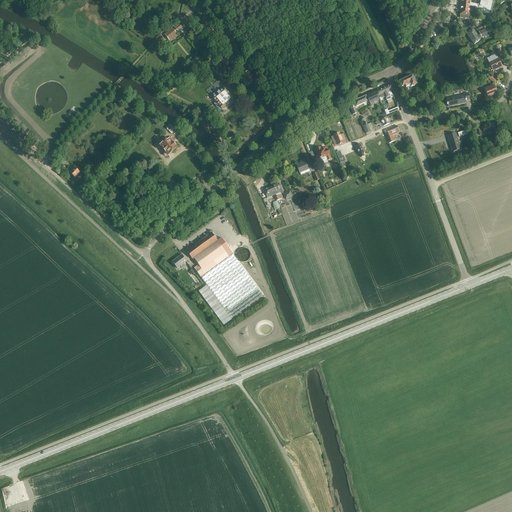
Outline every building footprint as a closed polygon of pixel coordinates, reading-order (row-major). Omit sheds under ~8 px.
[(461,0),(460,18),(469,19),(470,10),(475,10),(478,11),(479,9),(484,10),(483,14),(490,16),(494,0),(461,0)] [(198,25),(201,29),(209,24),(206,19),(198,25)] [(473,28),(466,33),(472,41),(471,42),(473,44),(473,45),(482,39),(490,35),(487,28),(485,29),(483,25),(478,27),(479,31),(480,34),(479,35),(478,35),(473,28)] [(165,34),(169,40),(177,34),(173,28),(165,34)] [(207,38),(211,44),(219,39),(215,33),(207,38)] [(238,60),(244,58),(237,44),(231,47),(237,58),(237,57),(238,60)] [(488,59),(493,71),(502,67),(497,56),(488,59)] [(245,70),(244,71),(243,69),(241,71),(243,74),(242,75),(244,78),(243,78),(247,85),(253,81),(251,76),(252,76),(250,73),(249,73),(248,71),(246,72),(245,70)] [(197,77),(202,83),(206,80),(201,73),(197,77)] [(412,89),(411,87),(417,84),(413,76),(400,82),(402,87),(403,86),(404,89),(406,87),(408,91),(412,89)] [(486,90),(489,97),(497,94),(494,86),(486,90)] [(228,90),(228,89),(227,88),(226,87),(225,88),(224,88),(215,95),(215,94),(213,94),(212,95),(212,96),(212,97),(222,110),(223,109),(224,109),(225,109),(227,108),(227,107),(227,106),(230,103),(231,104),(232,103),(234,102),(234,101),(234,100),(227,92),(228,90)] [(390,87),(384,89),(387,96),(385,97),(386,98),(385,99),(386,102),(388,101),(393,99),(391,91),(391,90),(390,87)] [(385,97),(387,96),(384,89),(377,92),(381,100),(383,100),(382,98),(385,97)] [(374,104),(376,103),(375,102),(379,100),(376,92),(367,96),(370,104),(374,103),(374,104)] [(446,99),(448,107),(466,103),(466,101),(469,100),(468,93),(464,94),(464,95),(446,99)] [(365,107),(370,105),(366,97),(354,102),(356,107),(364,104),(365,107)] [(383,126),(383,127),(390,124),(387,118),(376,123),(377,126),(379,125),(380,128),(383,126)] [(495,124),(479,128),(480,136),(488,133),(491,135),(493,133),(496,132),(495,124)] [(387,133),(392,135),(400,132),(397,126),(386,130),(387,133)] [(339,133),(334,135),(338,145),(342,143),(346,142),(343,134),(340,135),(339,133)] [(395,141),(392,135),(387,133),(385,134),(389,144),(395,141)] [(448,136),(452,152),(461,149),(456,133),(448,136)] [(178,149),(173,143),(175,142),(172,137),(166,142),(166,141),(160,146),(165,152),(163,153),(163,155),(165,156),(166,157),(168,156),(173,152),(174,153),(178,149)] [(361,146),(356,148),(359,156),(360,156),(361,159),(365,157),(364,155),(361,146)] [(328,150),(327,151),(325,147),(321,149),(319,148),(316,148),(316,150),(319,159),(320,162),(326,159),(327,160),(331,159),(329,154),(328,150)] [(310,162),(307,163),(306,160),(302,162),(303,163),(296,165),(299,173),(310,169),(310,171),(313,169),(310,162)] [(77,170),(78,169),(76,167),(75,168),(74,167),(72,170),(72,171),(70,174),(75,178),(80,173),(77,170)] [(272,187),(276,195),(280,193),(281,194),(283,193),(279,184),(272,187)] [(267,198),(276,195),(272,187),(264,190),(267,198)] [(293,192),(290,193),(290,192),(283,194),(286,200),(294,196),(293,192)] [(211,223),(215,228),(225,221),(221,216),(211,223)] [(212,233),(186,251),(192,259),(194,258),(202,269),(197,273),(231,319),(263,296),(232,254),(233,253),(222,238),(217,241),(212,233)] [(242,262),(243,262),(244,262),(245,262),(246,261),(247,261),(248,260),(249,259),(249,258),(250,257),(250,256),(250,255),(250,253),(249,252),(249,251),(248,250),(247,249),(246,249),(245,248),(244,248),(242,248),(241,248),(240,249),(239,250),(238,250),(237,251),(237,252),(236,253),(236,255),(236,256),(236,257),(237,258),(237,259),(238,260),(239,261),(240,261),(241,262),(242,262)] [(180,266),(181,268),(184,266),(183,264),(187,262),(182,255),(172,262),(177,269),(180,266)]
